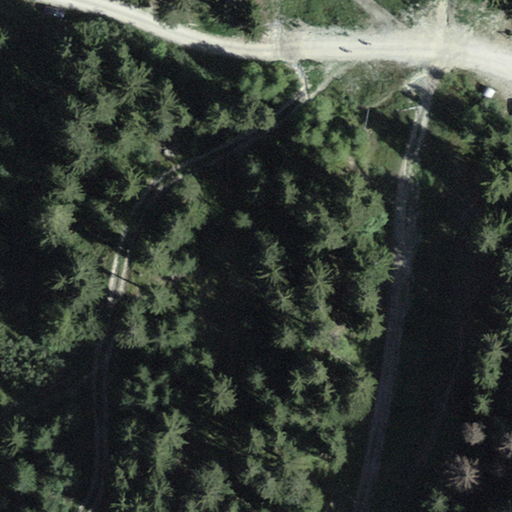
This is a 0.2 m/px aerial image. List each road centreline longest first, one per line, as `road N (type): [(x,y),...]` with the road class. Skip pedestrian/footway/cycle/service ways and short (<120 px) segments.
road 1 (track): [(379,511),(411,298),(406,191),(356,38)]
road 2 (track): [(49,0),(200,51),(356,38),(455,44),(511,63)]
